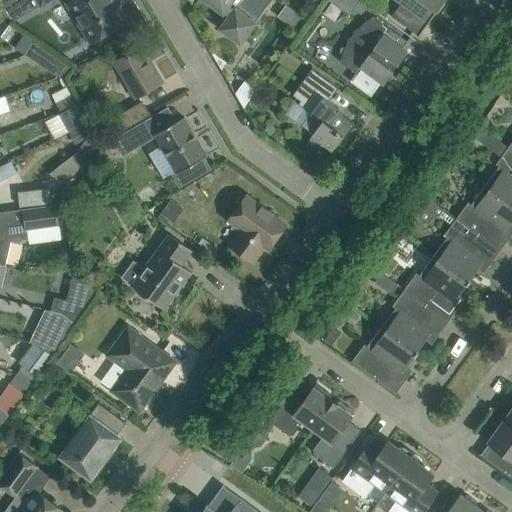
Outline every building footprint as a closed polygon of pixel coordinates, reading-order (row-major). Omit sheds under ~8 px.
[(124,23),(109,0),(37,0),(41,6),(51,0),(69,0),(66,2),(90,43),(124,23)] [(256,21),(271,0),(205,0),(223,13),(224,12),(229,15),(219,28),(241,44),(256,22),(256,21)] [(364,0),(357,0),(352,7),(361,14),(372,5),(364,0)] [(398,0),(401,2),(392,16),(418,35),(419,36),(445,0),(398,0)] [(295,11),(287,22),(299,30),(307,19),(295,11)] [(384,84),(408,51),(387,36),(391,31),(392,31),(393,30),(373,16),(353,32),(357,35),(353,41),(349,37),(339,61),(357,74),(352,81),(371,94),(380,81),(384,84)] [(3,19),(0,24),(0,32),(7,38),(15,27),(3,19)] [(43,46),(24,34),(15,48),(34,61),(43,46)] [(163,81),(155,68),(153,69),(140,47),(114,62),(136,97),(163,81)] [(212,52),(211,53),(221,70),(227,62),(212,52)] [(355,124),(337,111),(339,108),(329,100),(338,88),(312,69),(293,95),(300,100),(298,103),(311,112),(302,125),(313,133),(306,143),(318,152),(323,145),(332,151),(343,136),(345,137),(355,124)] [(244,80),(235,93),(243,107),(256,88),(244,80)] [(75,104),(71,95),(56,103),(61,112),(75,104)] [(117,134),(150,114),(142,101),(109,120),(117,134)] [(85,122),(75,104),(61,112),(70,130),(85,122)] [(207,156),(184,117),(155,134),(177,172),(173,174),(180,186),(210,168),(204,158),(207,156)] [(123,154),(150,138),(142,124),(115,140),(123,154)] [(482,143),(489,133),(479,126),(472,136),(482,143)] [(49,172),(65,184),(96,144),(87,137),(76,151),(49,172)] [(511,149),(508,147),(496,164),(499,166),(485,185),(511,204),(511,149)] [(97,174),(87,187),(94,193),(101,189),(107,181),(97,174)] [(511,226),(510,225),(511,221),(511,204),(485,185),(471,204),(468,202),(456,218),(500,250),(511,233),(511,226)] [(49,188),(18,191),(20,206),(51,203),(49,188)] [(268,249),(287,223),(247,194),(228,220),(240,229),(229,245),(254,262),(265,247),(268,249)] [(427,197),(422,204),(432,212),(438,204),(427,197)] [(73,201),(56,203),(59,225),(73,223),(73,201)] [(56,203),(23,208),(25,222),(0,225),(0,264),(4,266),(10,241),(28,239),(27,229),(59,225),(56,203)] [(484,271),(500,250),(456,218),(444,235),(447,237),(433,256),(469,282),(471,280),(470,279),(479,267),(484,271)] [(165,309),(192,272),(182,265),(193,251),(168,233),(131,284),(146,295),(145,300),(153,305),(157,303),(165,309)] [(19,265),(22,243),(13,241),(10,263),(19,265)] [(458,296),(467,284),(468,284),(469,282),(433,256),(420,275),(416,273),(404,289),(448,321),(463,300),(458,296)] [(51,310),(61,313),(74,322),(97,289),(73,273),(66,299),(54,297),(51,310)] [(432,342),(448,321),(404,289),(392,306),(395,308),(382,327),(417,353),(419,351),(418,350),(427,338),(432,342)] [(45,309),(37,326),(63,338),(68,331),(74,322),(61,313),(51,310),(45,309)] [(140,411),(176,361),(128,326),(107,355),(115,361),(100,382),(110,390),(140,411)] [(334,326),(323,340),(331,346),(342,332),(334,326)] [(406,367),(415,355),(416,355),(417,353),(382,327),(368,346),(364,344),(352,361),(396,393),(411,371),(406,367)] [(59,363),(73,372),(85,352),(71,343),(59,363)] [(30,384),(36,375),(23,365),(16,374),(30,384)] [(16,374),(10,383),(23,392),(30,384),(16,374)] [(313,428),(333,401),(329,398),(332,394),(316,383),(307,396),(304,394),(301,399),(291,391),(270,421),(289,435),(293,434),(303,421),(313,428)] [(355,438),(345,431),(348,426),(346,424),(355,411),(340,400),(337,404),(333,401),(313,428),(323,436),(314,449),(314,453),(334,467),(355,438)] [(91,478),(121,438),(117,435),(126,422),(99,402),(70,442),(71,443),(61,456),(91,478)] [(511,403),(503,416),(511,422),(511,403)] [(511,422),(503,416),(491,432),(494,434),(489,441),(494,445),(485,458),(511,477),(511,422)] [(386,491),(414,453),(408,449),(401,446),(400,446),(400,447),(398,449),(388,441),(381,451),(370,443),(342,480),(365,497),(375,483),(386,491)] [(224,458),(230,449),(221,442),(215,451),(224,458)] [(243,447),(231,464),(243,473),(252,459),(252,452),(243,447)] [(61,511),(63,510),(39,492),(51,476),(18,452),(0,477),(0,483),(17,496),(18,494),(27,502),(19,511),(61,511)] [(422,511),(437,492),(426,484),(433,474),(423,467),(424,465),(425,464),(419,456),(414,453),(386,491),(397,499),(387,511),(422,511)] [(324,467),(313,482),(325,490),(331,481),(335,475),(324,467)] [(325,490),(317,501),(328,509),(342,489),(331,481),(325,490)] [(477,511),(480,508),(475,504),(477,501),(467,494),(465,497),(460,493),(446,511),(440,511),(436,508),(432,511),(477,511)] [(260,511),(241,498),(230,511),(217,511),(207,504),(206,506),(207,507),(206,509),(205,508),(202,511),(260,511)]
